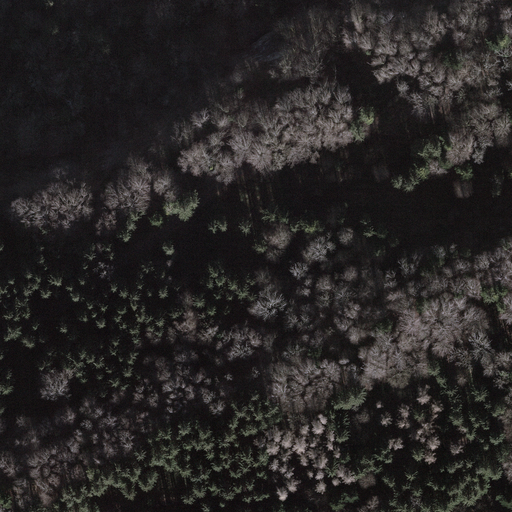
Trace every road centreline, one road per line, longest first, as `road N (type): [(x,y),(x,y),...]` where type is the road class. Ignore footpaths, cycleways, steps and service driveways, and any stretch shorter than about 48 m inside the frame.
road 1 (track): [(419,116),(279,155),(64,307),(0,336)]
road 2 (track): [(90,511),(511,430)]
